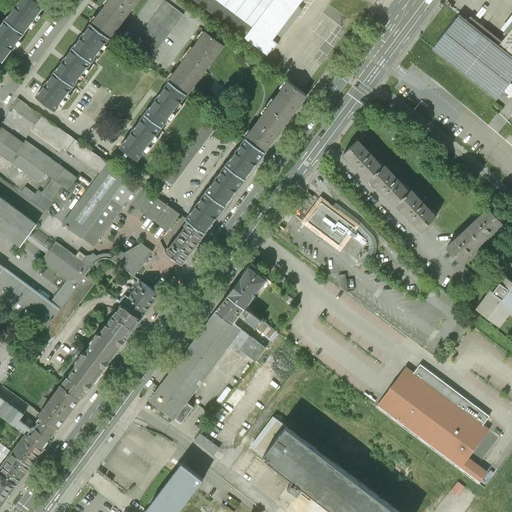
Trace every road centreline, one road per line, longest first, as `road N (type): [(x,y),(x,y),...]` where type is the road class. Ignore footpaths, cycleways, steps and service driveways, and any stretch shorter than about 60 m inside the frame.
road 1 (secondary): [(364,67),(349,70),(19,511)]
road 2 (secondary): [(42,511),(361,87),(364,67)]
road 3 (unknown): [(236,459),(224,431),(281,356)]
road 4 (residential): [(3,98),(77,0)]
